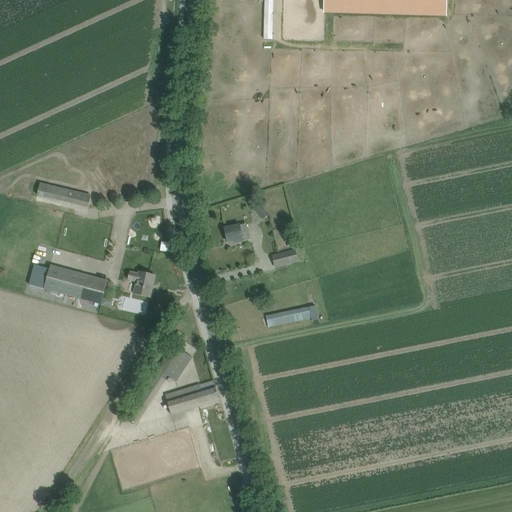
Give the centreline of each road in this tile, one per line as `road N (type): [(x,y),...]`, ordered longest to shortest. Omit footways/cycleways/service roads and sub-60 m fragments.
road 1 (tertiary): [(266,511),(203,290),(183,186),(196,0)]
road 2 (track): [(48,511),(193,293)]
